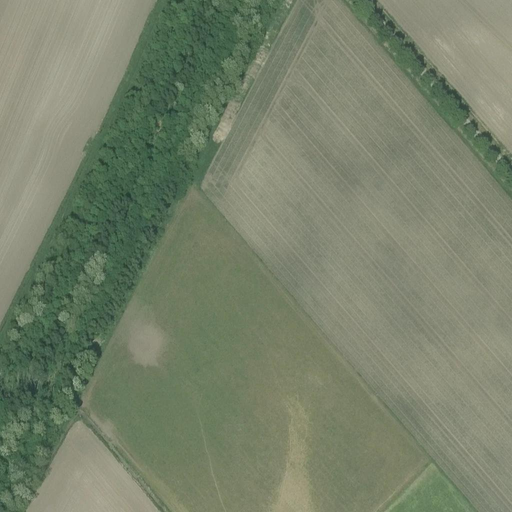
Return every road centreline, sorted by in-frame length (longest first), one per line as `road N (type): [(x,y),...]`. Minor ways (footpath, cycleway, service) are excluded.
road 1 (track): [(0,344),(162,0)]
road 2 (unclassified): [(511,177),(358,0)]
